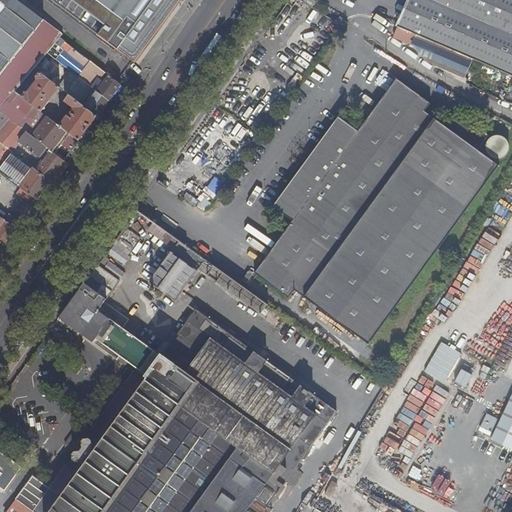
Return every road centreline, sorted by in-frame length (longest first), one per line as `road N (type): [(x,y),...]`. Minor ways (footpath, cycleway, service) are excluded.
road 1 (primary): [(0,339),(250,0)]
road 2 (primary): [(211,0),(0,303)]
road 3 (unknown): [(438,511),(379,475),(370,448),(429,347),(462,314)]
road 4 (unknown): [(212,227),(342,357)]
road 5 (unknown): [(511,366),(472,416),(475,511)]
